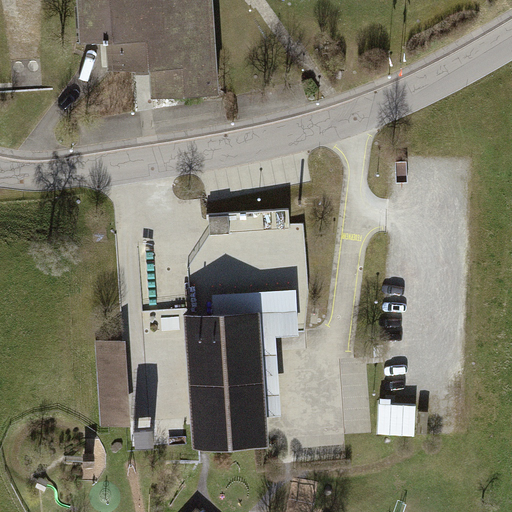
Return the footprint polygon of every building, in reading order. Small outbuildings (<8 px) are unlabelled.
[(79,0),(81,36),(104,35),(104,38),(108,38),(109,65),(150,62),(152,93),(217,89),(211,0),(79,0)] [(208,215),(210,234),(230,232),(229,214),(208,215)] [(278,285),(311,283),(307,230),(263,232),(265,269),(277,268),(278,285)] [(212,293),(214,313),(255,310),(261,413),(282,412),(276,333),(299,331),(296,287),(212,293)] [(214,313),(190,315),(198,443),(263,439),(261,413),(255,310),(214,313)] [(121,340),(97,341),(103,423),(126,422),(121,340)] [(415,434),(416,404),(379,402),(378,433),(415,434)] [(135,442),(180,440),(180,422),(134,424),(135,442)]
